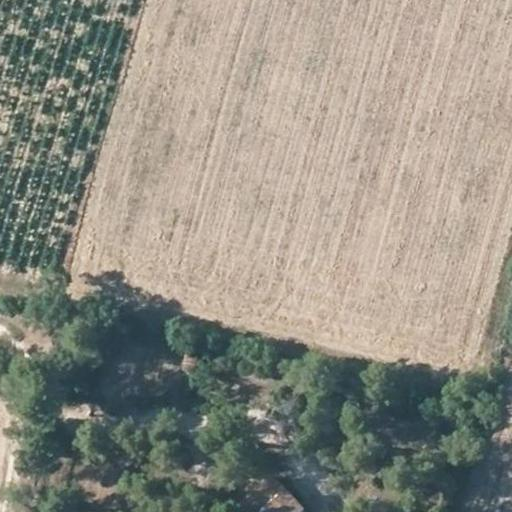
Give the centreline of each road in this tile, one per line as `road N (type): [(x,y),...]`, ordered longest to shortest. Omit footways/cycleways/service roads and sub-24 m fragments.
road 1 (track): [(0,282),(154,306),(461,379),(475,366),(511,242)]
road 2 (track): [(33,412),(103,422),(245,423),(290,433),(322,493)]
road 3 (track): [(0,331),(32,364),(33,412),(14,511)]
